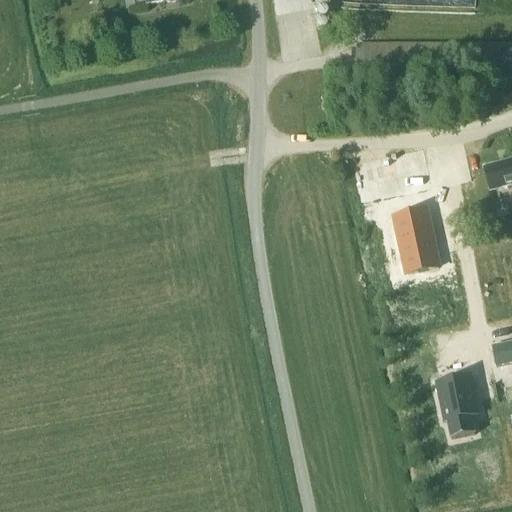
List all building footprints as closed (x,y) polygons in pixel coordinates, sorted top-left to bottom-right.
[(414,0),(414,7),(478,8),(478,0),(414,0)] [(511,44),(357,44),(357,81),(511,80),(511,44)] [(411,152),(416,174),(428,172),(423,150),(411,152)] [(511,162),(485,170),(491,194),(511,187),(511,162)] [(408,276),(439,269),(426,211),(395,218),(408,276)] [(511,364),(511,344),(491,348),(495,368),(511,364)] [(472,380),(436,387),(444,426),(448,425),(451,443),(475,438),(471,420),(480,418),(472,380)]
